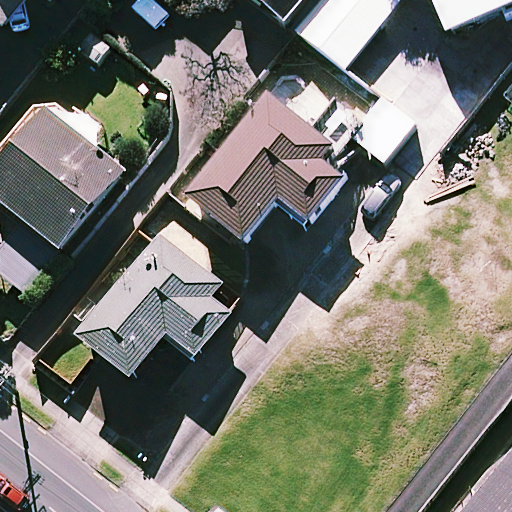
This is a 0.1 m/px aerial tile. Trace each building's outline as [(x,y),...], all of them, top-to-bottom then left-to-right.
[(0,0),(0,21),(19,36),(46,0),(0,0)] [(168,18),(144,0),(140,0),(120,27),(145,46),(168,18)] [(262,0),(350,72),(388,25),(356,0),(262,0)] [(511,14),(511,0),(440,0),(457,39),(511,14)] [(357,164),(280,101),(198,201),(254,247),(290,204),(317,226),(342,196),(335,190),(357,164)] [(419,129),(389,104),(359,141),(388,166),(419,129)] [(134,176),(57,113),(0,181),(0,197),(31,223),(0,260),(0,271),(33,299),(134,176)] [(249,304),(168,240),(88,340),(141,383),(177,338),(204,360),(249,304)] [(511,511),(511,463),(473,511),(511,511)]
